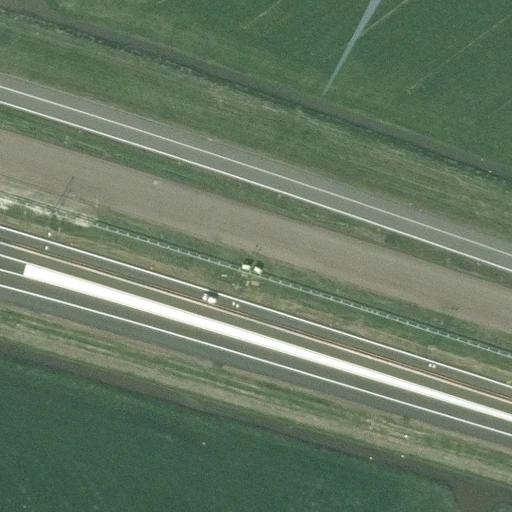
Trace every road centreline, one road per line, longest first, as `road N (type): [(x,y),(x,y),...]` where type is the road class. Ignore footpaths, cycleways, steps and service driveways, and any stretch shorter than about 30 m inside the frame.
road 1 (motorway): [(511,264),(0,93)]
road 2 (motorway): [(511,316),(0,155)]
road 3 (motorway): [(0,241),(511,400)]
road 4 (motorway): [(0,281),(511,412)]
